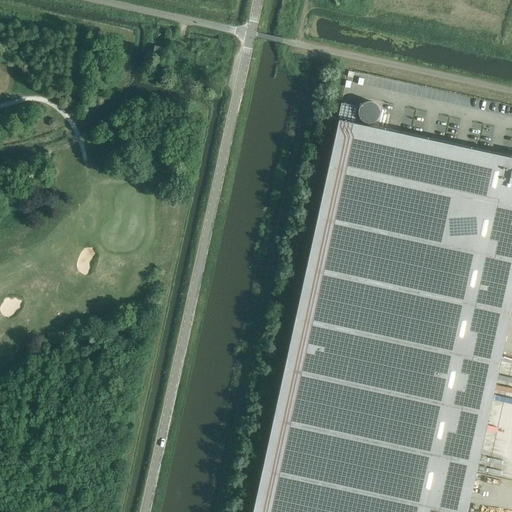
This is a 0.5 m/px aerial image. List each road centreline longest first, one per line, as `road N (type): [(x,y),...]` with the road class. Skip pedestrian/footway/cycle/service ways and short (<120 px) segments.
road 1 (tertiary): [(144,511),(250,34)]
road 2 (unclassified): [(250,34),(96,0)]
